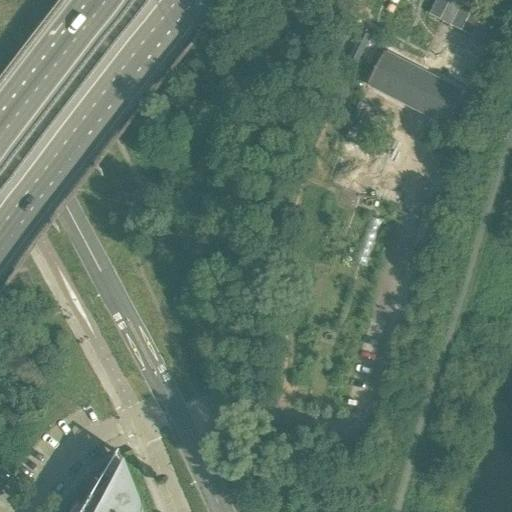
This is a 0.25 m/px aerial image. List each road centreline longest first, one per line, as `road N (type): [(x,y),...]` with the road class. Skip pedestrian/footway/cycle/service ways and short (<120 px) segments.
road 1 (primary): [(0,240),(185,0)]
road 2 (primary): [(108,0),(0,141)]
road 3 (residential): [(18,511),(86,438),(139,413)]
road 4 (residential): [(221,511),(169,400)]
